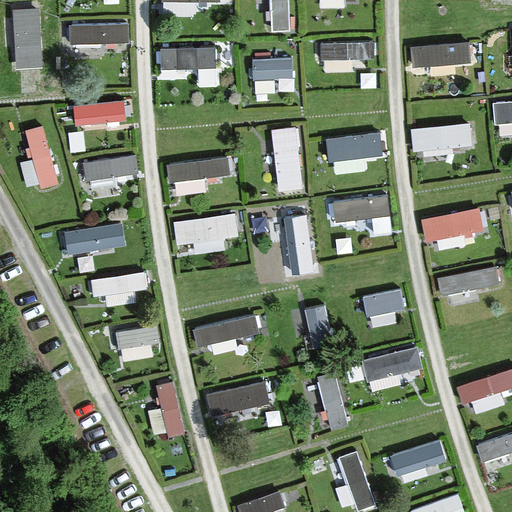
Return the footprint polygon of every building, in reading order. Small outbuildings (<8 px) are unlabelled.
[(293,24),(290,0),(273,0),(275,25),(293,24)] [(39,8),(0,9),(0,29),(40,29),(39,8)] [(127,25),(71,26),(69,47),(127,46),(127,25)] [(464,40),(406,43),(408,64),(466,60),(464,40)] [(375,45),(322,46),(322,62),(376,61),(375,45)] [(219,49),(162,52),(162,73),(219,70),(219,49)] [(49,59),(0,56),(0,81),(47,84),(49,59)] [(290,57),(245,58),(245,74),(291,73),(290,57)] [(511,100),(491,102),(493,121),(511,118),(511,100)] [(128,105),(71,106),(70,127),(128,126),(128,105)] [(468,123),(410,127),(412,147),(469,144),(468,123)] [(297,173),(293,124),(275,125),(279,174),(297,173)] [(27,135),(36,191),(57,189),(47,132),(27,135)] [(377,132),(323,137),(324,153),(378,149),(377,132)] [(223,150),(166,153),(166,174),(223,171),(223,150)] [(138,160),(82,160),(81,181),(138,180),(138,160)] [(511,189),(499,192),(504,210),(511,208),(511,189)] [(384,194),(329,199),(329,216),(385,210),(384,194)] [(231,206),(175,214),(178,235),(234,227),(231,206)] [(476,208),(420,217),(425,235),(480,225),(476,208)] [(308,263),(301,214),(284,216),(290,265),(308,263)] [(114,223),(57,224),(56,245),(114,244),(114,223)] [(492,264),(436,274),(441,292),(496,282),(492,264)] [(147,271),(90,272),(89,293),(147,292),(147,271)] [(399,287),(345,297),(348,313),(402,303),(399,287)] [(332,345),(320,297),(303,301),(315,349),(332,345)] [(249,311),(192,319),(195,340),(252,332),(249,311)] [(163,323),(106,324),(105,345),(163,344),(163,323)] [(415,346),(358,359),(363,375),(419,363),(415,346)] [(511,364),(456,383),(461,399),(511,382),(511,364)] [(345,414),(334,366),(317,370),(328,418),(345,414)] [(185,429),(171,374),(151,378),(164,434),(185,429)] [(263,376),(206,384),(209,405),(266,397),(263,376)] [(511,433),(476,445),(482,459),(511,450),(511,433)] [(439,439),(385,454),(390,470),(443,455),(439,439)] [(371,491),(353,445),(337,451),(355,497),(371,491)] [(293,485),(238,500),(240,511),(272,511),(298,505),(293,485)] [(462,511),(457,495),(407,511),(462,511)]
